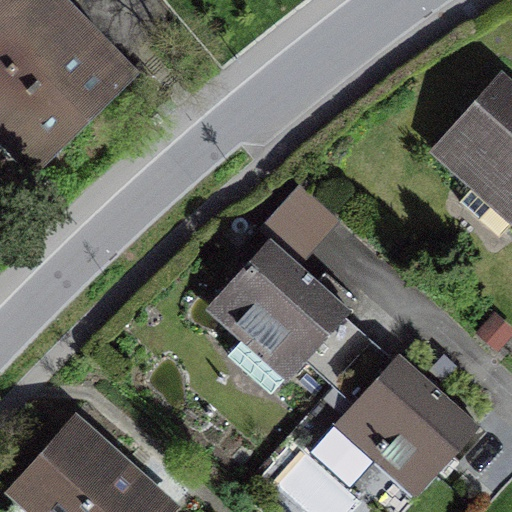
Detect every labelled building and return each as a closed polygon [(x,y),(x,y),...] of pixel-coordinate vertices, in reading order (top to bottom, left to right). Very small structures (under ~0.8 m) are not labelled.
[(130,73),(60,0),(0,0),(0,116),(40,159),(130,73)] [(511,222),(511,94),(499,83),(438,151),(474,183),(459,200),(500,236),(511,222)] [(318,281),(271,239),(215,301),(248,331),(228,354),(271,392),(302,358),(332,384),(362,351),(334,326),(342,316),(311,289),(318,281)] [(448,397),(400,354),(384,371),(362,351),(332,384),(354,404),(344,416),(422,486),(471,432),(441,405),(448,397)] [(159,511),(166,505),(76,424),(17,490),(41,511),(159,511)]
